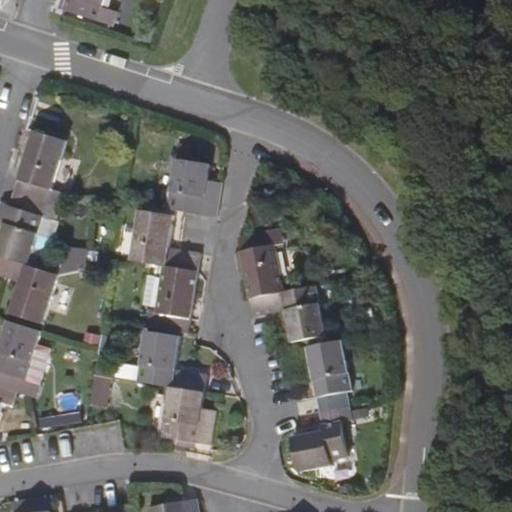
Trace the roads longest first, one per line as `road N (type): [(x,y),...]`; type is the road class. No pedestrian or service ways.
road 1 (unclassified): [(415,511),(431,351),(427,307),(389,215),(311,147),(31,48)]
road 2 (residential): [(260,489),(268,430),(226,283),(244,158)]
road 3 (residential): [(0,488),(127,465),(167,465),(234,483)]
